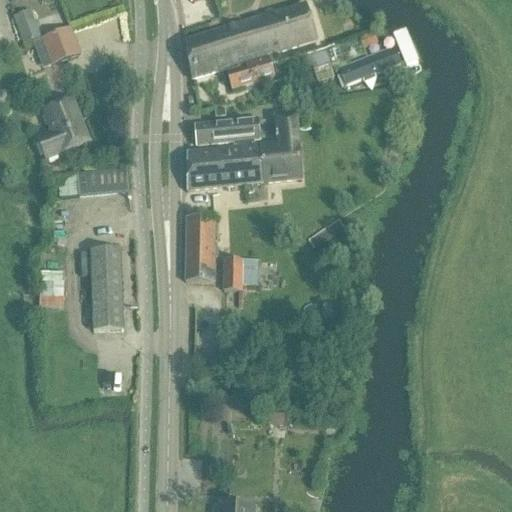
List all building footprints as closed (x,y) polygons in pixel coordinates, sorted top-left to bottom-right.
[(236,68),(267,58),(315,43),(304,7),(184,45),(190,82),(236,68)] [(30,13),(12,20),(23,47),(41,39),(30,13)] [(69,31),(40,42),(50,68),(79,57),(69,31)] [(416,64),(405,33),(393,38),(404,68),(416,64)] [(374,36),(361,41),(365,52),(378,47),(374,36)] [(343,87),(399,66),(394,50),(337,71),(338,74),(343,87)] [(329,68),(325,53),(313,56),(317,72),(329,68)] [(267,58),(236,68),(237,73),(226,76),(232,92),(273,79),(267,58)] [(0,110),(2,111),(5,110),(8,108),(10,105),(10,102),(9,99),(6,96),(3,95),(0,95),(0,110)] [(46,161),(87,145),(76,119),(78,118),(72,103),(44,114),(52,135),(38,141),(46,161)] [(278,147),(248,149),(237,151),(185,156),(185,193),(301,181),(296,120),(276,122),(278,147)] [(237,151),(248,149),(248,144),(260,143),(258,122),(195,128),(196,149),(236,145),(237,151)] [(58,201),(128,194),(126,172),(56,178),(58,201)] [(213,286),(214,221),(185,220),(184,285),(213,286)] [(92,335),(121,333),(118,252),(88,253),(92,335)] [(242,264),(223,264),(223,295),(238,295),(242,295),(242,291),(242,264)] [(42,277),(42,287),(63,287),(64,278),(42,277)] [(42,303),(41,312),(62,313),(63,303),(42,303)] [(269,418),(269,428),(287,429),(287,418),(269,418)]
